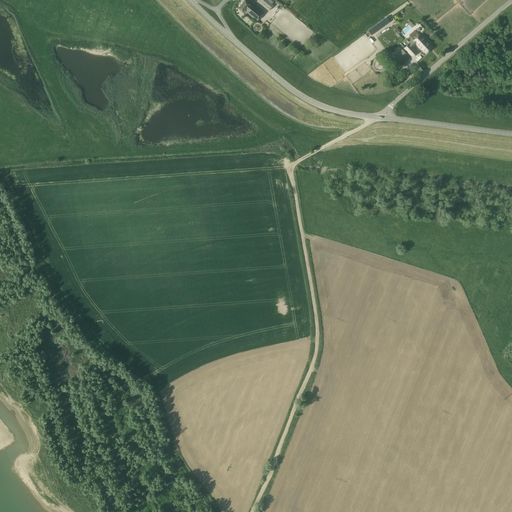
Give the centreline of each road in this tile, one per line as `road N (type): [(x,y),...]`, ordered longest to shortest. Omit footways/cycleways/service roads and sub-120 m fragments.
road 1 (track): [(296,400),(317,336),(290,172),(321,148)]
road 2 (unclassified): [(378,117),(511,0)]
road 3 (unclassified): [(378,117),(337,112),(299,95),(232,38)]
road 4 (unclassified): [(511,134),(378,117)]
road 5 (track): [(296,400),(252,511)]
